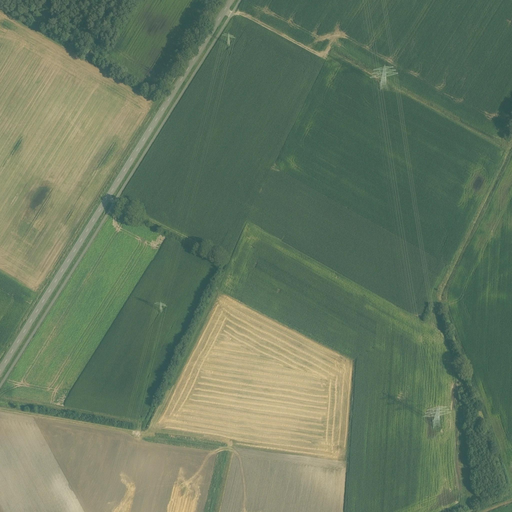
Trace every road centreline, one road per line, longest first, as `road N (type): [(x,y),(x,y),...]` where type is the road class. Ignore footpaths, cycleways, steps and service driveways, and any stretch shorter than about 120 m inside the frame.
road 1 (tertiary): [(231,0),(0,370)]
road 2 (track): [(0,408),(128,429)]
